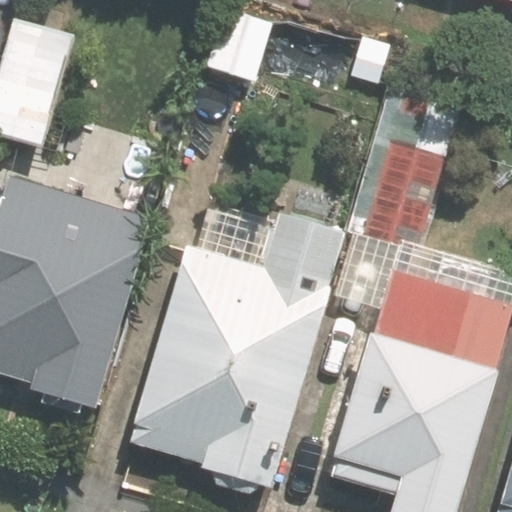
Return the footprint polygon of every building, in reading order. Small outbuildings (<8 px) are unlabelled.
[(74,36),(16,21),(0,77),(0,134),(43,147),(74,36)] [(265,39),(205,22),(191,67),(252,85),(265,39)] [(446,155),(387,138),(358,232),(416,250),(446,155)] [(0,197),(0,372),(30,381),(29,387),(95,406),(146,232),(68,209),(73,193),(7,174),(0,197)] [(262,265),(184,242),(126,443),(270,484),(344,229),(278,210),(262,265)] [(451,511),(511,307),(511,303),(388,267),(328,469),(395,488),(387,511),(451,511)] [(511,511),(511,455),(495,511),(511,511)]
